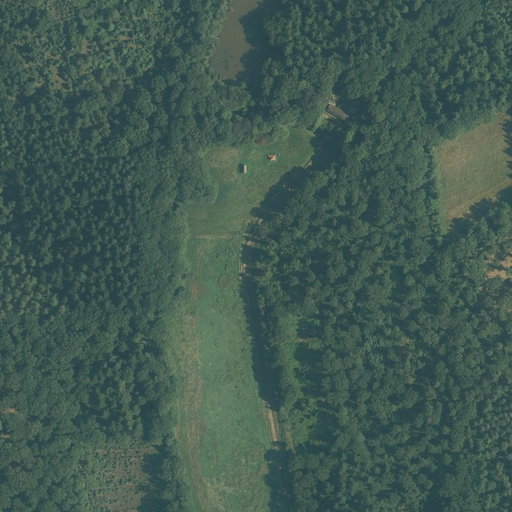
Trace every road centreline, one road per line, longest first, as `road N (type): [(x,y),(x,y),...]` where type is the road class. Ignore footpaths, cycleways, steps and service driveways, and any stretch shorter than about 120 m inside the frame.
road 1 (track): [(70,511),(58,311),(144,215)]
road 2 (track): [(144,215),(144,325),(183,511)]
road 3 (track): [(0,178),(175,146)]
road 4 (track): [(175,146),(205,0)]
road 5 (track): [(197,141),(320,114)]
